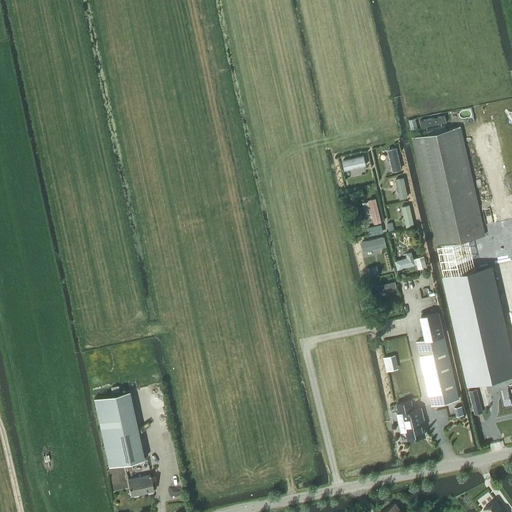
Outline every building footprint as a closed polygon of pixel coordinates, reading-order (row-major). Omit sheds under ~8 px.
[(445,116),(420,121),(421,127),(446,122),(445,116)] [(445,129),(444,124),(426,128),(427,133),(412,136),(437,245),(485,233),(460,126),(445,129)] [(396,147),(387,149),(392,171),(401,169),(396,147)] [(383,232),(381,223),(367,226),(369,235),(383,232)] [(384,237),(361,242),(363,251),(386,245),(384,237)] [(397,269),(414,264),(411,251),(405,253),(406,257),(395,260),(397,269)] [(466,384),(485,380),(511,373),(511,354),(491,265),(442,276),(466,384)] [(394,281),(375,285),(376,291),(377,292),(396,288),(396,286),(394,281)] [(421,316),(427,339),(417,341),(431,405),(458,399),(439,312),(421,316)] [(393,355),(384,357),(387,371),(396,369),(393,355)] [(469,391),(471,400),(475,413),(481,411),(476,389),(469,391)] [(94,398),(109,467),(145,459),(129,391),(94,398)] [(410,401),(397,404),(399,412),(402,412),(403,420),(397,421),(400,432),(406,431),(407,438),(424,434),(421,421),(424,421),(421,408),(412,410),(410,401)] [(129,479),(132,495),(154,490),(151,474),(129,479)] [(484,511),(503,511),(495,500),(483,509),(484,511)] [(410,511),(409,510),(405,511),(401,511),(395,503),(381,511),(410,511)]
